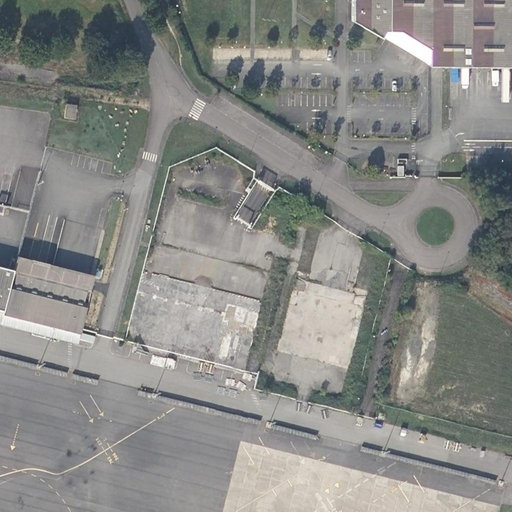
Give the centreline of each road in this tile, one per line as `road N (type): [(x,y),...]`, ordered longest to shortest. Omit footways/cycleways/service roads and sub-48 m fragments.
road 1 (unclassified): [(132,0),(166,86),(402,225)]
road 2 (unclassified): [(402,225),(412,249),(433,259),(451,255),(466,237),(466,214),(454,199),(435,193),(407,209)]
